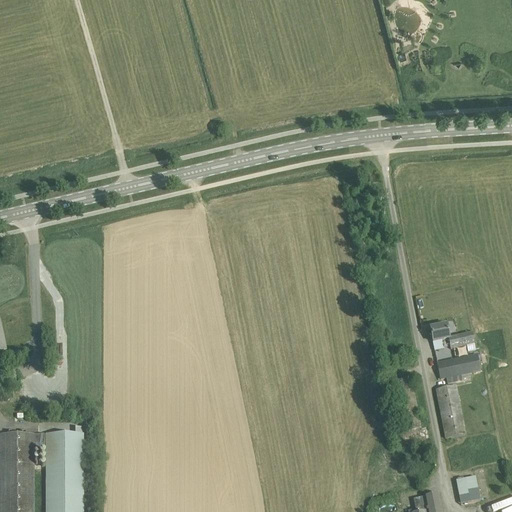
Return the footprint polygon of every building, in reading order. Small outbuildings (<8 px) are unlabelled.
[(450,297),(442,299),(446,320),(455,319),(450,297)] [(456,349),(455,339),(450,340),(447,326),(440,328),(430,330),(433,343),(442,341),(444,349),(450,348),(451,350),(456,349)] [(472,335),(455,339),(456,349),(475,345),(472,335)] [(477,356),(437,364),(441,380),(446,379),(447,385),(462,382),(462,381),(471,379),(470,374),(480,372),(477,356)] [(391,384),(401,433),(421,429),(411,380),(391,384)] [(436,391),(446,440),(465,436),(456,387),(436,391)] [(0,435),(0,511),(33,511),(34,445),(34,446),(35,446),(35,447),(36,447),(46,447),(46,435),(0,435)] [(83,511),(84,435),(46,435),(46,447),(45,511),(83,511)] [(461,490),(464,505),(480,502),(475,478),(464,480),(463,478),(457,479),(458,481),(456,482),(458,491),(461,490)] [(442,511),(439,495),(423,498),(426,511),(424,511),(417,511),(417,510),(409,511),(442,511)]
